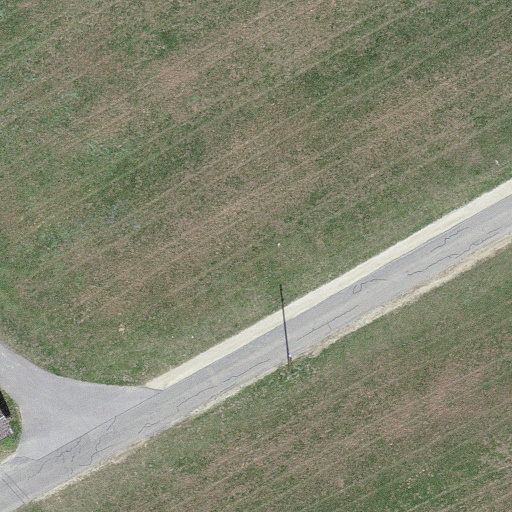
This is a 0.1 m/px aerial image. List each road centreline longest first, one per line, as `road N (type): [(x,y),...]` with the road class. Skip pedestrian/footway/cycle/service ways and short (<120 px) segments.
road 1 (unclassified): [(511,194),(103,426)]
road 2 (residential): [(0,355),(103,426)]
